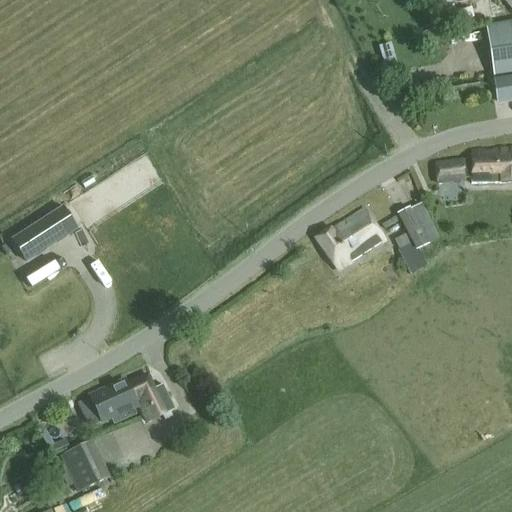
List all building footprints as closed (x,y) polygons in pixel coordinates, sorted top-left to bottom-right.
[(511,0),(501,0),(511,12),(511,0)] [(511,26),(486,31),(490,55),(494,77),(511,74),(511,26)] [(511,79),(495,82),(499,104),(511,101),(511,79)] [(511,184),(511,151),(472,152),(472,185),(498,185),(511,184)] [(434,162),(437,186),(464,184),(462,159),(434,162)] [(62,208),(12,241),(26,262),(76,230),(62,208)] [(398,216),(382,225),(385,230),(401,221),(407,233),(413,242),(418,251),(439,240),(428,218),(417,223),(410,210),(409,208),(397,214),(398,216)] [(323,234),(317,237),(318,238),(338,271),(364,254),(365,255),(370,252),(381,245),(384,243),(365,210),(332,231),(331,229),(323,234)] [(398,251),(413,242),(407,233),(393,241),(398,251)] [(125,381),(89,397),(101,424),(110,420),(114,427),(136,417),(133,410),(139,407),(135,398),(153,390),(147,376),(126,385),(125,381)] [(163,386),(156,389),(137,400),(140,408),(139,409),(146,423),(174,409),(163,386)] [(110,479),(92,441),(60,456),(78,494),(110,479)]
